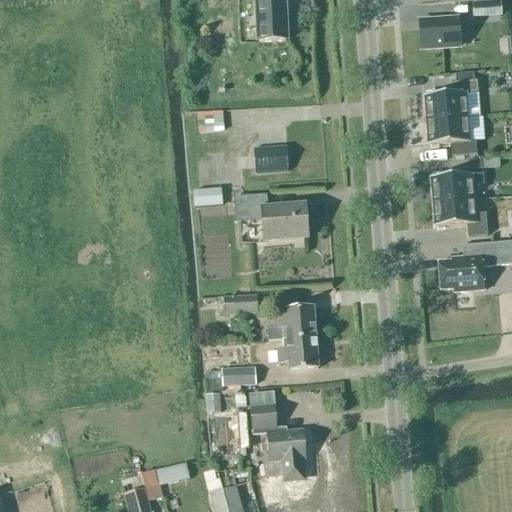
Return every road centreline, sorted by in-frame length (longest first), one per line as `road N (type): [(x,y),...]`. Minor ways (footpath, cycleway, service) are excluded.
road 1 (tertiary): [(394,377),(362,0)]
road 2 (tertiary): [(404,511),(394,377)]
